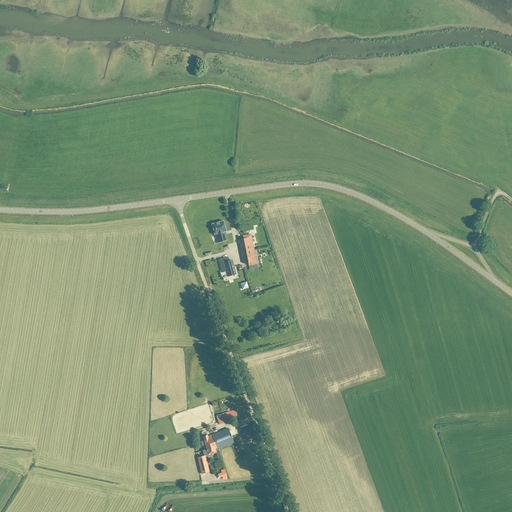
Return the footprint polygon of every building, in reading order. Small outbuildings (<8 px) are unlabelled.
[(223,221),(211,224),(214,235),(215,235),(215,237),(217,237),(218,241),(216,241),(217,243),(228,240),(226,233),(226,234),(225,232),(226,231),(223,221)] [(210,247),(216,245),(212,233),(206,235),(210,247)] [(239,239),(241,248),(242,247),(243,251),(254,249),(251,234),(243,236),(243,239),(239,239)] [(243,251),(243,255),(242,255),(244,263),(248,262),(249,265),(257,264),(254,249),(243,251)] [(219,259),(222,272),(226,270),(227,274),(235,272),(232,260),(229,261),(228,257),(219,259)] [(232,411),(216,415),(219,424),(234,419),(232,411)] [(248,423),(234,427),(235,432),(249,428),(248,423)] [(218,446),(218,448),(232,442),(226,428),(211,435),(210,433),(207,434),(203,436),(204,441),(201,442),(202,446),(205,445),(206,449),(218,446)] [(202,450),(204,455),(207,454),(208,454),(219,451),(218,448),(218,446),(206,449),(202,450)] [(205,455),(198,457),(202,473),(205,472),(209,471),(205,455)]
